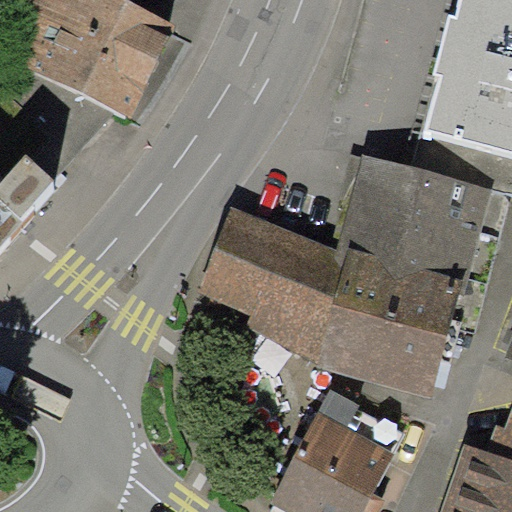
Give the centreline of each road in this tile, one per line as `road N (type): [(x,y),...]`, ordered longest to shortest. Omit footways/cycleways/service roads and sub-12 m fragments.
road 1 (secondary): [(101,422),(175,244),(263,70)]
road 2 (secondary): [(263,70),(165,190),(20,341)]
